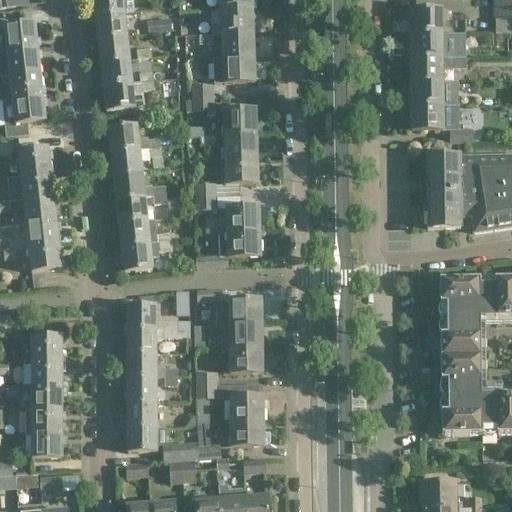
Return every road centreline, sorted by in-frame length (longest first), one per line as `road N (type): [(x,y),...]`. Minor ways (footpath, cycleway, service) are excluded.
road 1 (residential): [(100,511),(99,293),(64,0)]
road 2 (residential): [(294,0),(305,511)]
road 3 (secondary): [(344,464),(334,0)]
road 4 (residential): [(381,264),(368,0)]
road 5 (residential): [(377,511),(381,264)]
road 6 (residential): [(381,264),(511,249)]
